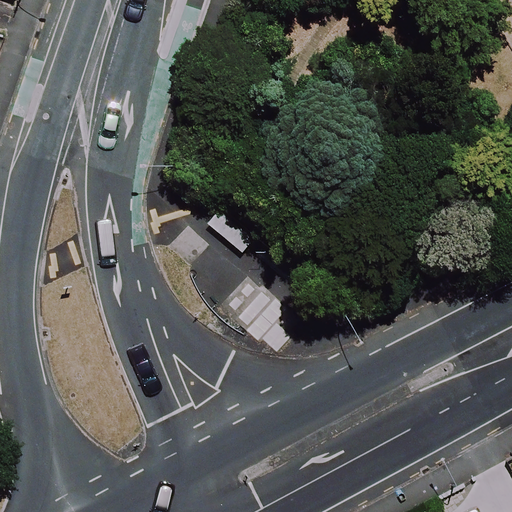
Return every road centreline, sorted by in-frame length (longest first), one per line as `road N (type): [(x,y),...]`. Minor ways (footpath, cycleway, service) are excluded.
road 1 (secondary): [(89,511),(29,385),(12,275),(37,158),(100,47)]
road 2 (secondary): [(100,47),(114,216),(130,289),(226,452)]
road 3 (primary): [(226,452),(432,354),(494,351)]
road 4 (primary): [(494,351),(427,419),(259,511)]
road 5 (primary): [(114,511),(226,452)]
